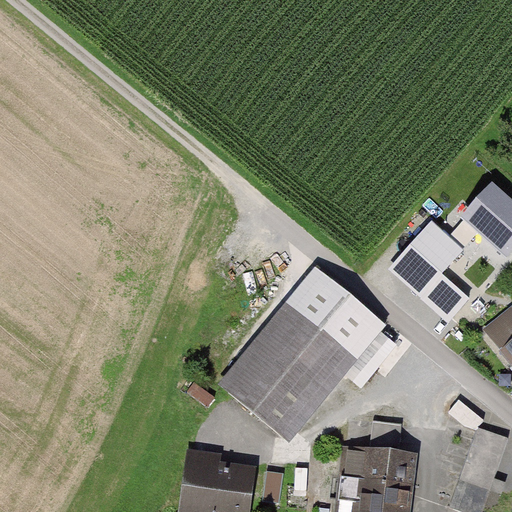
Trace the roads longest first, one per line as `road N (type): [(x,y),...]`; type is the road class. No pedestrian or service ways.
road 1 (track): [(16,0),(275,214)]
road 2 (residential): [(275,214),(511,414)]
